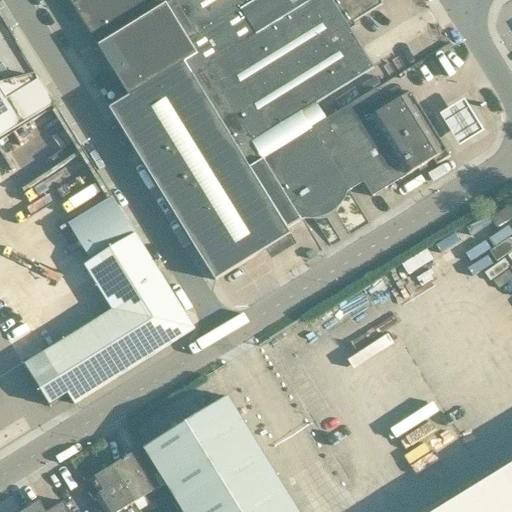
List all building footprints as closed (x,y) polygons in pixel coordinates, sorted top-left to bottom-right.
[(71,0),(100,46),(167,5),(164,0),(71,0)] [(174,0),(167,5),(191,44),(205,67),(309,2),(307,0),(174,0)] [(313,0),(309,2),(205,67),(252,143),(317,103),(358,78),(375,68),(372,63),(363,47),(395,27),(378,0),(313,0)] [(205,67),(167,5),(100,46),(130,96),(110,108),(211,272),(220,267),(225,275),(292,234),(289,229),(301,221),(261,158),(250,165),(240,150),(252,143),(205,67)] [(0,138),(56,105),(39,76),(38,76),(37,77),(39,80),(8,99),(0,86),(0,138)] [(326,118),(311,127),(348,189),(363,180),(373,197),(434,159),(437,165),(451,156),(411,92),(403,97),(403,98),(388,107),(377,89),(326,118)] [(486,132),(468,101),(443,116),(462,147),(486,132)] [(348,189),(311,127),(261,158),(301,221),(306,218),(316,220),(326,219),(335,215),(342,208),(347,199),(348,189)] [(68,339),(25,366),(49,405),(68,393),(75,403),(99,389),(145,360),(195,329),(136,234),(91,262),(86,265),(114,310),(68,339)] [(220,267),(211,272),(217,281),(225,275),(220,267)] [(345,376),(386,347),(380,339),(339,368),(345,376)] [(299,511),(229,397),(145,448),(184,511),(511,511),(511,466),(437,511),(299,511)] [(137,452),(130,456),(130,454),(123,458),(124,460),(112,467),(134,503),(146,496),(152,505),(165,497),(137,452)] [(139,511),(134,503),(112,467),(93,479),(95,483),(94,484),(97,488),(98,487),(101,493),(97,496),(106,511),(139,511)] [(165,509),(166,511),(183,511),(177,501),(165,509)] [(71,511),(65,502),(48,511),(47,511),(41,502),(23,511),(71,511)]
